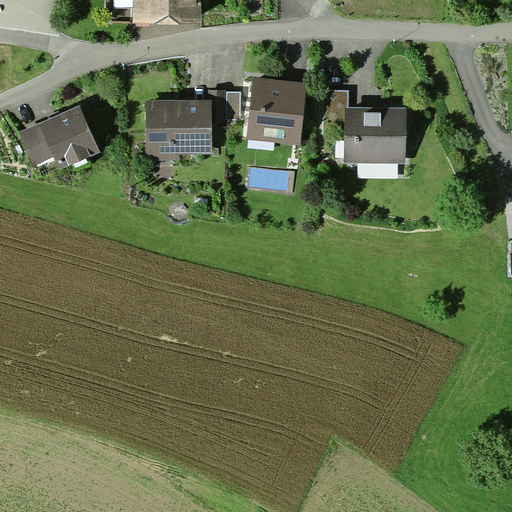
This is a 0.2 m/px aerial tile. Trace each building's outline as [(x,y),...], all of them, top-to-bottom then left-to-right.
[(132,0),(132,22),(201,23),(201,0),(132,0)] [(254,76),(247,139),(301,145),(308,82),(254,76)] [(210,90),(209,99),(212,99),(212,122),(227,122),(227,120),(227,92),(227,90),(210,90)] [(349,106),(349,90),(324,90),(323,139),(345,139),(345,106),(349,106)] [(242,92),(227,92),(227,120),(242,120),(242,92)] [(209,99),(147,100),(147,161),(176,161),(181,154),(212,154),(212,122),(212,99),(209,99)] [(80,105),(39,123),(55,157),(60,170),(101,152),(80,105)] [(349,106),(345,106),(345,139),(344,163),(406,164),(407,107),(349,106)] [(35,166),(55,157),(39,123),(20,132),(35,166)]
